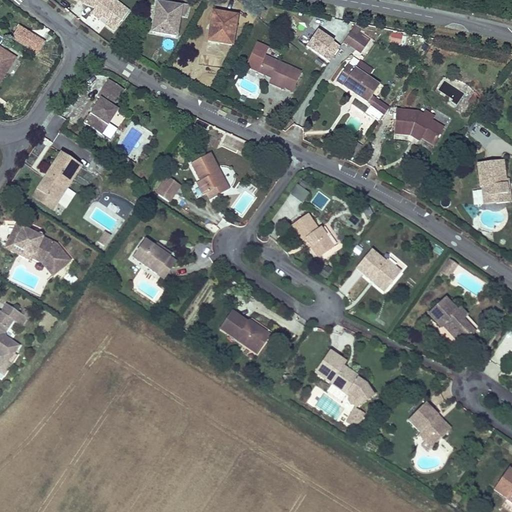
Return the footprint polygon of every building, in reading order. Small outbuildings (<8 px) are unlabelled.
[(78,0),(94,7),(93,9),(108,20),(106,23),(114,29),(128,9),(116,0),(78,0)] [(156,0),(152,30),(178,33),(181,17),(189,18),(191,3),(168,0),(156,0)] [(207,39),(235,43),(239,12),(212,7),(207,39)] [(108,20),(93,9),(91,12),(106,23),(108,20)] [(292,27),(303,33),(307,23),(296,18),(292,27)] [(38,55),(46,42),(19,25),(11,39),(38,55)] [(306,45),(330,61),(341,45),(317,28),(306,45)] [(358,35),(352,30),(345,41),(356,49),(361,42),(365,45),(370,38),(360,31),(358,35)] [(283,86),(292,90),(301,72),(265,55),(269,47),(257,42),(247,64),(271,76),(269,81),(283,88),(283,86)] [(360,51),(365,45),(361,42),(356,49),(360,51)] [(0,81),(17,56),(0,45),(0,81)] [(348,63),(336,82),(367,102),(379,83),(348,63)] [(85,120),(103,132),(118,110),(114,107),(126,89),(108,77),(96,95),(100,98),(85,120)] [(464,101),(468,105),(474,96),(470,93),(464,101)] [(394,132),(411,133),(413,130),(422,136),(432,143),(444,126),(432,119),(434,115),(425,109),(422,113),(417,109),(396,107),(394,132)] [(413,130),(411,133),(419,139),(422,136),(413,130)] [(220,144),(238,153),(244,141),(226,132),(220,144)] [(61,150),(37,187),(57,200),(82,162),(61,150)] [(190,163),(200,181),(202,180),(208,191),(205,192),(209,199),(230,188),(211,152),(190,163)] [(117,159),(131,169),(135,163),(121,153),(117,159)] [(496,198),(496,203),(509,202),(506,182),(503,182),(499,157),(476,160),(479,185),(485,184),(487,199),(496,198)] [(505,157),(499,157),(503,182),(506,182),(508,181),(505,157)] [(155,193),(167,201),(179,184),(167,176),(155,193)] [(202,180),(200,181),(196,183),(202,194),(205,192),(208,191),(202,180)] [(482,205),(496,203),(496,198),(487,199),(485,184),(479,185),(482,205)] [(304,203),(310,193),(297,185),(290,195),(304,203)] [(57,200),(37,187),(33,193),(53,206),(57,200)] [(298,241),(301,238),(305,235),(311,243),(307,246),(315,257),(330,246),(315,227),(314,228),(302,213),(287,225),(298,241)] [(13,244),(22,226),(16,222),(4,246),(30,259),(31,257),(38,260),(45,265),(55,276),(58,273),(42,258),(13,244)] [(36,233),(22,226),(13,244),(42,258),(58,273),(71,258),(56,243),(43,236),(43,234),(43,233),(41,231),(38,231),(36,233)] [(103,230),(97,240),(105,245),(111,235),(103,230)] [(305,235),(301,238),(307,246),(311,243),(305,235)] [(134,255),(158,271),(169,254),(171,251),(158,242),(156,246),(153,244),(145,238),(134,255)] [(357,267),(370,279),(373,276),(386,287),(401,270),(387,257),(385,260),(372,249),(357,267)] [(169,254),(158,271),(165,276),(176,258),(169,254)] [(436,270),(443,275),(452,263),(444,258),(436,270)] [(373,276),(370,279),(384,290),(386,287),(373,276)] [(455,316),(459,311),(453,305),(450,308),(438,296),(422,312),(454,344),(468,329),(455,316)] [(1,312),(13,319),(15,321),(20,313),(5,304),(1,312)] [(245,321),(246,319),(231,308),(219,325),(254,350),(264,335),(245,321)] [(3,334),(13,319),(1,312),(0,311),(0,355),(8,361),(19,345),(3,334)] [(472,324),(459,311),(455,316),(468,329),(472,324)] [(20,313),(15,321),(21,325),(26,317),(20,313)] [(248,317),(246,319),(245,321),(264,335),(267,331),(248,317)] [(327,347),(339,356),(345,346),(334,338),(327,347)] [(359,378),(355,375),(354,374),(355,372),(345,366),(343,369),(339,365),(343,359),(339,356),(327,347),(313,368),(345,390),(348,393),(353,400),(354,403),(373,390),(365,379),(360,375),(359,378)] [(430,442),(445,426),(433,413),(435,410),(423,398),(406,416),(417,427),(415,429),(422,435),(430,442)] [(345,417),(352,421),(358,417),(363,411),(353,404),(345,417)] [(433,413),(445,426),(448,423),(435,410),(433,413)] [(426,447),(430,442),(422,435),(418,439),(426,447)] [(511,469),(505,465),(491,487),(511,500),(511,469)]
